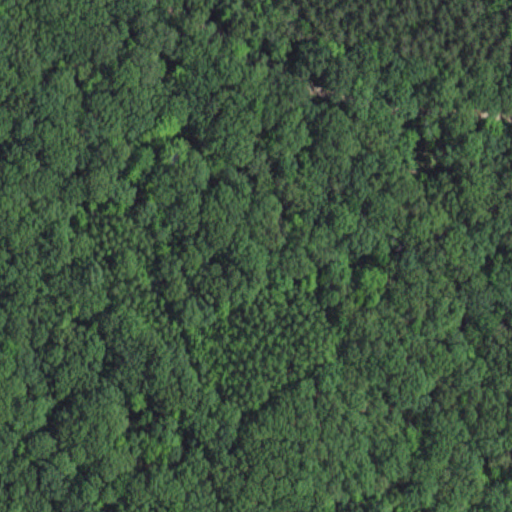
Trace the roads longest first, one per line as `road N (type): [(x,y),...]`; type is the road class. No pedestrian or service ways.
road 1 (track): [(511,382),(436,281),(407,167),(353,155),(325,161),(271,152),(152,111),(72,115),(0,103)]
road 2 (track): [(136,0),(315,80),(427,109)]
